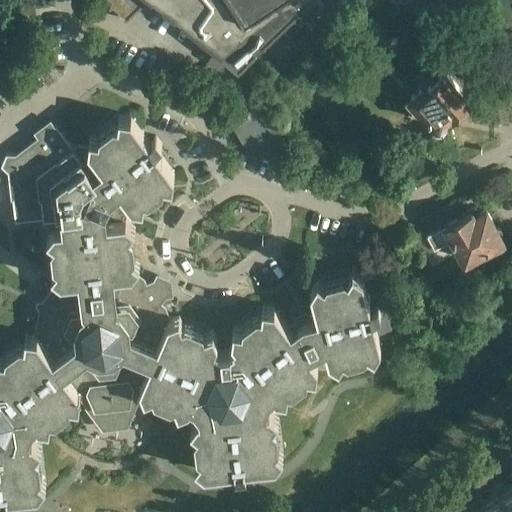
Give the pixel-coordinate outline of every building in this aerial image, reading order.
[(99,0),(126,21),(147,0),(154,0),(218,50),(203,69),(231,91),(246,72),(237,65),(284,20),(294,31),(313,13),(303,2),(304,0),(99,0)] [(419,72),(427,81),(411,94),(438,127),(460,108),(467,109),(473,104),(474,98),(468,90),(463,91),(444,67),(441,69),(433,60),(419,72)] [(231,106),(228,117),(250,155),(261,158),(275,149),(278,139),(256,101),(245,98),(231,106)] [(315,377),(317,364),(309,353),(324,346),(328,360),(338,366),(346,353),(361,349),(374,357),(380,346),(377,333),(389,330),(383,305),(378,307),(377,304),(370,306),(362,276),(352,270),(344,283),(329,287),(316,279),(310,290),(317,317),(309,319),(307,315),(296,320),(298,324),(291,330),(274,307),(262,306),(260,321),(247,330),(232,328),(230,340),(234,345),(232,346),(233,348),(230,350),(220,351),(216,350),(217,348),(214,347),(217,341),(212,330),(198,336),(184,330),(179,316),(168,320),(163,307),(159,304),(164,297),(163,287),(153,282),(145,286),(143,280),(132,272),(139,263),(127,254),(125,238),(135,227),(125,219),(121,220),(128,203),(130,206),(143,208),(145,193),(157,184),(172,186),(174,174),(155,149),(162,144),(155,136),(149,141),(131,116),(118,115),(116,130),(104,139),(89,137),(87,148),(77,146),(74,149),(55,124),(15,154),(5,153),(0,165),(7,172),(10,199),(12,199),(14,221),(44,218),(45,223),(52,229),(45,237),(57,246),(60,262),(50,274),(58,280),(42,300),(36,301),(34,305),(38,310),(34,336),(24,334),(22,349),(10,358),(0,356),(0,504),(8,503),(8,496),(38,493),(45,483),(33,473),(31,458),(41,446),(31,439),(30,439),(29,436),(33,426),(37,425),(37,426),(49,428),(51,413),(63,404),(78,406),(80,396),(91,411),(133,406),(140,388),(144,398),(158,392),(172,398),(177,412),(189,408),(190,406),(193,407),(199,415),(198,419),(197,419),(189,428),(190,429),(201,437),(203,453),(194,465),(204,472),(233,469),(234,476),(245,475),(244,467),(275,464),(282,454),(270,445),(269,430),(278,418),(269,410),(267,410),(266,407),(270,399),(272,395),(275,398),(286,399),(288,384),(300,375),(315,377)] [(428,234),(435,246),(452,237),(465,260),(491,245),(494,247),(501,239),(499,229),(495,229),(485,211),(473,217),(470,211),(466,210),(462,215),(428,234)] [(511,511),(511,487),(470,511),(511,511)]
